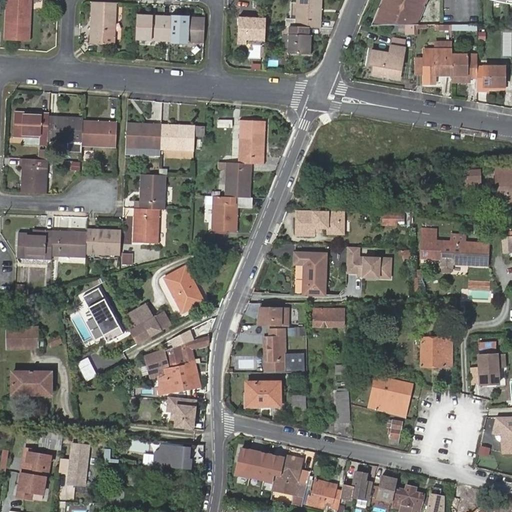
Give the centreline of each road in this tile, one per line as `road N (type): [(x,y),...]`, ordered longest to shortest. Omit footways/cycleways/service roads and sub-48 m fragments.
road 1 (residential): [(218,420),(223,336),(319,96)]
road 2 (residential): [(218,420),(511,486)]
road 3 (residential): [(319,96),(511,128)]
road 4 (residential): [(66,72),(212,84)]
